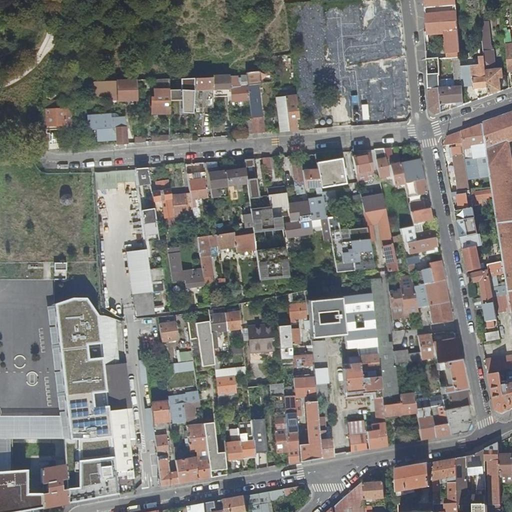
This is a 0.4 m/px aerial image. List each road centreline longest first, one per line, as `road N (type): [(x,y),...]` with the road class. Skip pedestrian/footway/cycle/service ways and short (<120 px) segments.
road 1 (residential): [(421,132),(37,154)]
road 2 (residential): [(421,132),(488,434)]
road 3 (residential): [(352,465),(82,511)]
road 4 (residential): [(488,434),(352,465)]
road 5 (residential): [(405,0),(421,132)]
